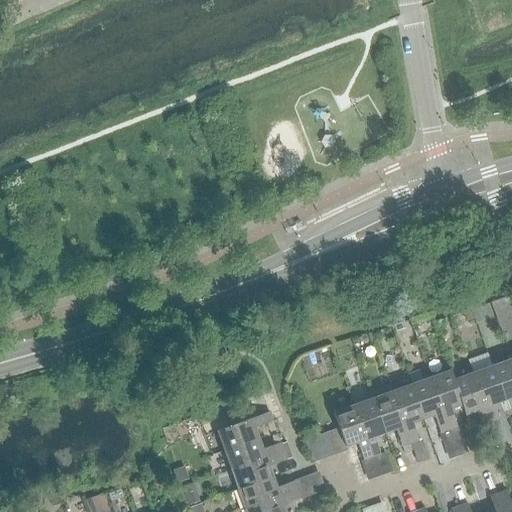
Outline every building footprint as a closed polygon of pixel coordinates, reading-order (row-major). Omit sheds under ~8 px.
[(478,307),(470,310),(473,318),(475,323),(484,320),(478,307)] [(470,310),(462,314),(465,322),(473,318),(470,310)] [(511,363),(510,360),(491,366),(503,401),(511,397),(511,363)] [(491,366),(472,373),(491,427),(499,424),(492,404),(503,401),(491,366)] [(450,370),(429,377),(447,430),(456,427),(450,408),(459,405),(461,404),(452,380),(454,380),(450,370)] [(472,373),(454,380),(452,380),(461,404),(459,405),(463,415),(477,411),(483,430),(491,427),(472,373)] [(429,377),(409,384),(421,418),(432,415),(440,433),(447,430),(429,377)] [(410,422),(421,418),(409,384),(390,391),(409,444),(416,441),(410,422)] [(390,391),(372,398),(384,431),(393,428),(400,447),(407,444),(409,444),(390,391)] [(373,435),(384,431),(372,398),(353,404),(371,457),(379,455),(373,435)] [(331,412),(337,429),(343,446),(356,441),(363,459),(371,457),(353,404),(331,412)] [(221,452),(256,439),(252,429),(271,422),(267,412),(244,421),(241,412),(209,423),(213,434),(215,433),(221,452)] [(345,451),(343,446),(337,429),(326,433),(334,455),(345,451)] [(326,433),(314,437),(322,459),(334,455),(326,433)] [(314,437),(303,441),(310,463),(322,459),(314,437)] [(259,450),(256,439),(221,452),(229,472),(281,452),(278,443),(259,450)] [(283,441),(278,443),(281,452),(286,450),(283,441)] [(411,451),(409,444),(407,444),(400,447),(403,454),(411,451)] [(286,450),(281,452),(284,461),(289,459),(286,450)] [(284,461),(281,452),(229,472),(236,491),(270,478),(266,468),(284,461)] [(171,471),(176,484),(187,480),(183,467),(171,471)] [(242,510),(295,491),(292,482),(273,489),(270,478),(236,491),(242,510)] [(511,511),(511,508),(511,509),(505,492),(504,490),(504,489),(496,492),(503,511),(511,511)] [(184,494),(188,506),(199,502),(194,491),(184,494)] [(282,511),(280,506),(298,499),(295,491),(242,510),(243,511),(282,511)] [(493,511),(503,511),(496,492),(488,495),(489,497),(493,511)] [(51,507),(63,503),(60,493),(47,497),(51,507)] [(91,498),(95,511),(108,511),(103,494),(91,498)]
